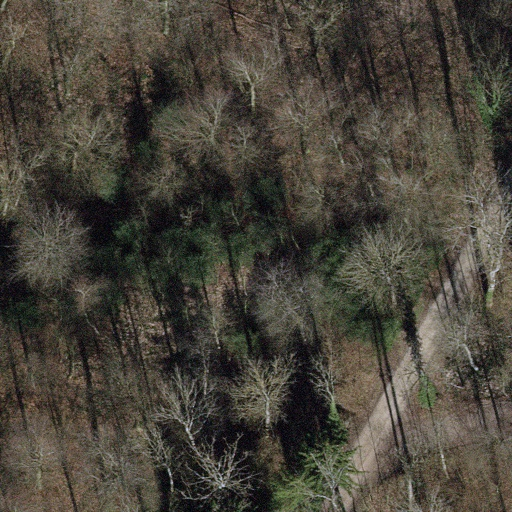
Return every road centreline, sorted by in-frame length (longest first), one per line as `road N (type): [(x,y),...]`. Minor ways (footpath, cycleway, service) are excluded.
road 1 (track): [(340,511),(511,198)]
road 2 (track): [(374,447),(511,420)]
